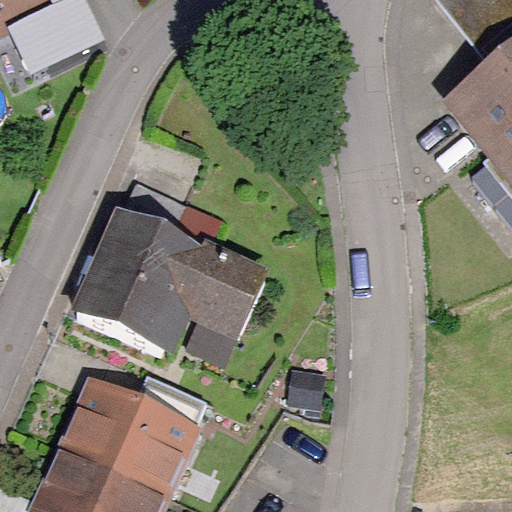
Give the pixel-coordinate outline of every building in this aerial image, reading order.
[(0,0),(0,29),(72,1),(71,0),(0,0)] [(439,109),(511,202),(511,0),(439,0),(433,5),(485,73),(439,109)] [(211,231),(124,195),(66,334),(167,377),(186,333),(229,352),(261,275),(203,250),(211,231)] [(87,390),(55,462),(164,509),(195,438),(87,390)] [(162,511),(164,509),(55,462),(33,511),(162,511)]
